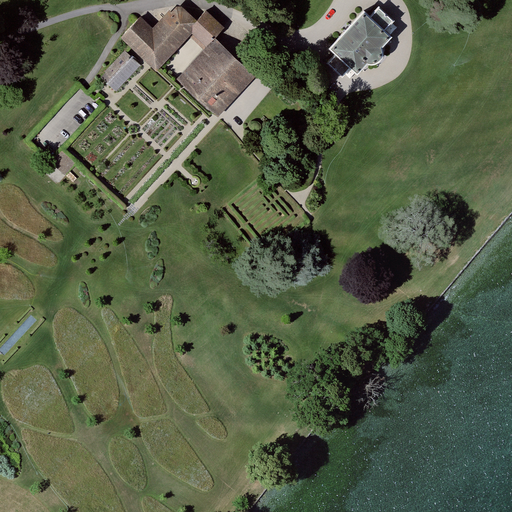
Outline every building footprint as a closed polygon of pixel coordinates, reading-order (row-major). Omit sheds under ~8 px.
[(139,18),(121,38),(154,69),(190,32),(203,44),(220,26),(204,11),(195,21),(179,6),(173,6),(151,30),(139,18)] [(334,54),(326,62),(339,74),(347,66),(352,71),(362,59),(367,60),(373,59),(377,55),(378,49),(376,44),(386,33),(381,29),(390,20),(377,8),(369,18),(360,10),(326,46),(334,54)] [(213,39),(177,79),(217,116),(254,76),(213,39)] [(106,79),(130,55),(125,50),(101,74),(106,79)] [(106,81),(116,91),(141,64),(131,55),(106,81)]
